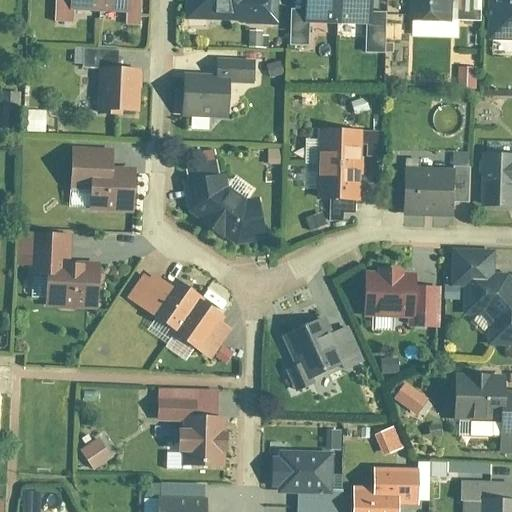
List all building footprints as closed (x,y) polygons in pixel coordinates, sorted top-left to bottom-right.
[(69,0),(69,12),(129,12),(128,0),(69,0)] [(185,0),(186,20),(255,19),(254,0),(185,0)] [(260,0),(261,24),(279,24),(277,0),(260,0)] [(300,0),(301,25),(335,24),(334,0),(300,0)] [(334,0),(335,24),(368,24),(367,0),(334,0)] [(410,0),(412,26),(457,24),(455,0),(410,0)] [(511,0),(495,0),(495,40),(511,40),(511,0)] [(118,46),(79,46),(79,67),(119,66),(118,46)] [(259,56),(223,55),(222,76),(258,77),(259,56)] [(459,63),(459,86),(480,87),(480,64),(459,63)] [(95,73),(95,114),(140,113),(140,72),(95,73)] [(177,84),(179,120),(224,119),(223,82),(177,84)] [(24,112),(24,135),(48,134),(48,112),(24,112)] [(318,131),(318,166),(366,166),(366,131),(318,131)] [(511,157),(477,159),(478,208),(511,207),(511,157)] [(68,198),(89,198),(89,213),(130,213),(130,181),(111,181),(111,161),(68,161),(68,198)] [(177,161),(182,218),(229,250),(261,250),(260,210),(238,210),(209,178),(208,161),(177,161)] [(318,166),(318,201),(366,201),(366,166),(318,166)] [(401,174),(400,219),(453,220),(454,176),(401,174)] [(22,294),(39,294),(39,310),(96,309),(96,263),(70,263),(69,230),(22,230),(22,294)] [(154,321),(147,332),(198,365),(229,316),(179,284),(174,291),(142,270),(122,300),(154,321)] [(360,273),(361,323),(413,322),(412,272),(360,273)] [(492,321),(491,342),(511,342),(511,282),(507,277),(468,275),(467,312),(483,313),(492,321)] [(418,326),(440,327),(443,289),(420,288),(418,326)] [(351,324),(325,335),(318,320),(283,335),(303,383),(325,373),(328,380),(368,364),(351,324)] [(453,373),(453,418),(498,418),(498,437),(511,436),(511,405),(511,406),(511,373),(453,373)] [(179,421),(181,465),(226,464),(225,421),(224,390),(157,391),(158,422),(179,421)] [(280,457),(279,483),(287,484),(287,490),(337,492),(339,451),(288,449),(287,457),(280,457)] [(362,486),(361,511),(407,511),(408,503),(426,504),(427,469),(379,468),(379,486),(362,486)] [(509,476),(462,475),(462,496),(508,497),(509,476)] [(163,497),(161,511),(216,511),(218,499),(163,497)] [(511,511),(511,501),(474,502),(473,511),(511,511)]
